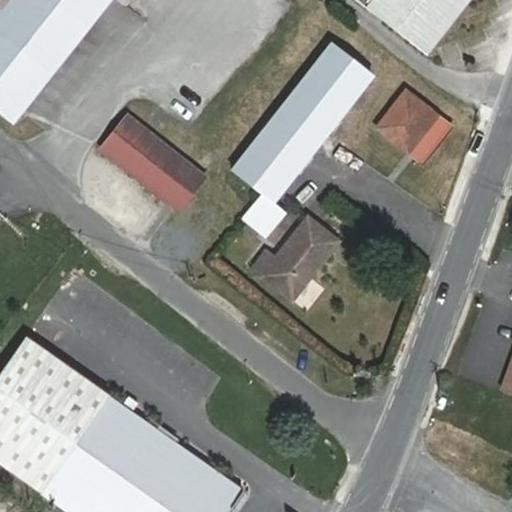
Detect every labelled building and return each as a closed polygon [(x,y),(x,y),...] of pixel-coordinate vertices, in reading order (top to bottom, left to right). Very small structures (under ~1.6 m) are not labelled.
[(0,0),(0,112),(13,122),(109,0),(0,0)] [(460,0),(370,0),(426,44),(460,0)] [(266,235),(284,214),(272,204),(372,77),(331,44),(232,171),(262,195),(244,217),(266,235)] [(378,129),(422,162),(450,127),(406,93),(378,129)] [(181,208),(205,178),(127,117),(102,149),(164,200),(167,196),(181,208)] [(214,226),(232,196),(221,189),(203,220),(214,226)] [(275,259),(266,252),(252,269),(292,301),(338,242),(307,218),(275,259)] [(0,465),(67,511),(226,511),(242,490),(25,338),(0,373),(0,465)] [(511,393),(511,358),(501,390),(511,393)]
